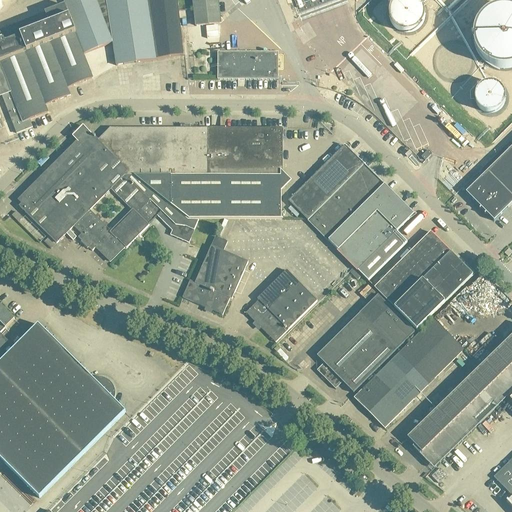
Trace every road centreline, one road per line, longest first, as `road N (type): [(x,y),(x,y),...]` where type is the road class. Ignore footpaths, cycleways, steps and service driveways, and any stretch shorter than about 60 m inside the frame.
road 1 (unclassified): [(511,282),(360,128),(311,104),(98,105),(71,114),(0,183)]
road 2 (unclassified): [(427,511),(265,377),(0,252)]
road 3 (unknown): [(425,194),(442,139),(438,111),(371,71),(318,0)]
road 4 (unknown): [(118,511),(229,396)]
road 5 (unknown): [(220,354),(285,225)]
road 6 (unknown): [(160,511),(255,413)]
road 7 (unknown): [(237,0),(283,45),(312,105)]
